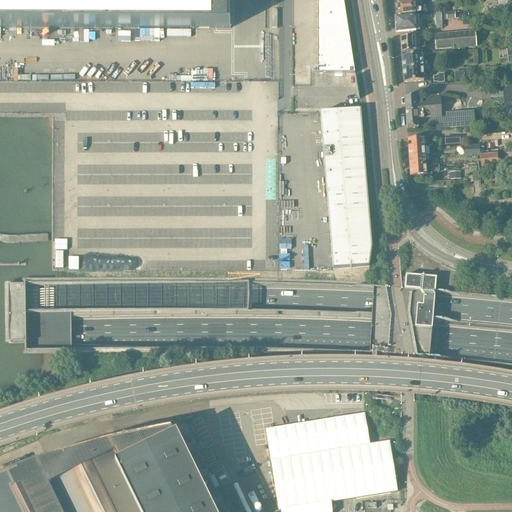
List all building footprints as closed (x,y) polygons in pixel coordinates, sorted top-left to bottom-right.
[(0,0),(0,27),(230,29),(230,0),(0,0)] [(317,0),(317,74),(355,74),(343,0),(317,0)] [(506,0),(497,0),(499,15),(511,13),(511,6),(511,5),(507,5),(506,0)] [(397,2),(398,15),(425,13),(425,7),(415,7),(414,1),(397,2)] [(394,17),(395,33),(418,31),(417,16),(394,17)] [(475,32),(434,35),(435,50),(476,47),(475,32)] [(400,38),(401,53),(421,52),(420,36),(400,38)] [(401,57),(402,69),(423,68),(422,55),(401,57)] [(403,83),(404,83),(423,82),(423,68),(402,69),(403,83)] [(443,84),(443,76),(437,76),(437,77),(433,77),(433,83),(437,83),(437,84),(443,84)] [(511,82),(502,83),(502,87),(503,98),(504,104),(511,103),(511,82)] [(405,96),(406,128),(418,128),(418,127),(426,127),(426,129),(447,128),(474,126),(474,112),(446,114),(446,117),(442,118),(440,97),(416,99),(416,96),(405,96)] [(372,247),(371,238),(361,110),(319,113),(319,114),(320,114),(333,270),(368,267),(369,267),(372,247)] [(444,146),(454,145),(453,136),(444,136),(444,146)] [(407,139),(408,149),(424,148),(423,138),(407,139)] [(466,146),(466,155),(477,155),(477,146),(466,146)] [(408,149),(408,158),(425,157),(424,148),(408,149)] [(480,155),(481,163),(481,167),(498,166),(497,153),(480,155)] [(408,158),(409,167),(425,166),(425,157),(408,158)] [(425,166),(409,167),(410,177),(426,175),(425,166)] [(415,327),(430,329),(432,329),(434,305),(436,278),(405,276),(404,290),(419,291),(423,296),(422,305),(417,305),(415,327)] [(0,511),(209,511),(184,462),(170,431),(109,444),(36,464),(0,478),(0,511)] [(248,495),(253,505),(258,503),(253,493),(248,495)]
